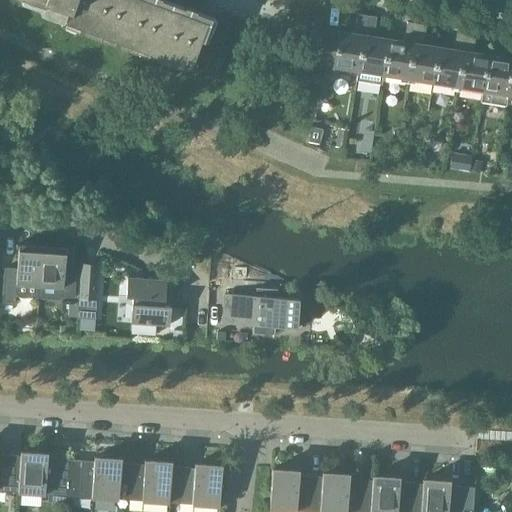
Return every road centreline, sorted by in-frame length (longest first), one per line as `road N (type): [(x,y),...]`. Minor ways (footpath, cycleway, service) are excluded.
road 1 (residential): [(253,422),(0,406)]
road 2 (residential): [(0,212),(43,215),(191,278),(193,316)]
road 3 (residential): [(466,435),(253,422)]
